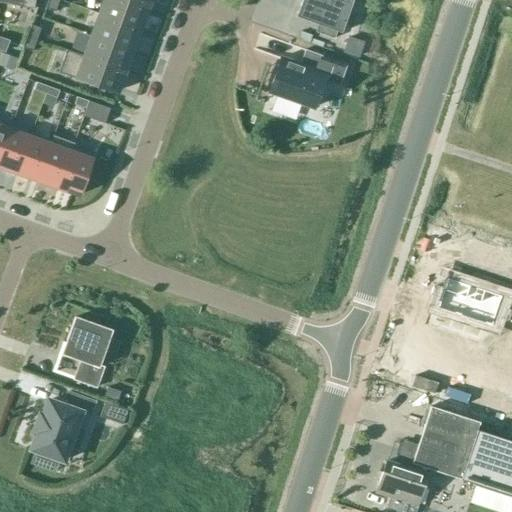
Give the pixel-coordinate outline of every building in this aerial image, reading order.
[(12,0),(12,5),(32,9),(34,0),(12,0)] [(58,0),(57,0),(47,0),(45,9),(54,12),(58,0)] [(145,8),(121,0),(104,0),(99,15),(137,29),(145,8)] [(121,0),(145,8),(147,0),(121,0)] [(314,32),(333,39),(347,0),(300,0),(297,12),(319,20),(314,32)] [(92,36),(130,50),(137,29),(99,15),(92,36)] [(40,28),(30,25),(26,36),(36,40),(40,28)] [(36,40),(26,36),(22,48),(31,52),(36,40)] [(85,57),(123,70),(130,50),(92,36),(85,57)] [(299,64),(280,58),(268,92),(313,108),(323,81),(339,87),(346,65),(304,49),(299,64)] [(115,93),(123,70),(85,57),(66,50),(57,73),(115,93)] [(18,59),(7,55),(4,62),(16,66),(18,59)] [(29,63),(18,59),(16,66),(27,70),(29,63)] [(59,83),(48,79),(45,87),(56,91),(59,83)] [(70,87),(59,83),(56,91),(68,95),(70,87)] [(100,98),(89,94),(86,101),(97,105),(100,98)] [(111,102),(100,98),(97,105),(108,109),(111,102)] [(0,152),(10,126),(0,122),(0,152)] [(10,126),(0,152),(0,167),(16,173),(30,133),(10,126)] [(30,133),(16,173),(36,180),(50,140),(30,133)] [(52,135),(36,180),(57,187),(71,147),(72,143),(52,135)] [(71,147),(57,187),(77,195),(81,183),(86,184),(89,174),(85,172),(91,154),(71,147)] [(491,326),(501,296),(448,278),(444,290),(441,290),(435,308),(491,326)] [(114,332),(74,317),(60,354),(79,361),(72,379),(98,389),(106,369),(101,367),(114,332)] [(118,394),(106,390),(103,397),(115,402),(118,394)] [(35,434),(30,449),(63,461),(68,446),(77,449),(84,429),(75,426),(79,413),(88,416),(93,402),(66,392),(62,405),(47,400),(42,415),(39,414),(32,433),(35,434)] [(127,410),(104,401),(98,417),(122,425),(127,410)] [(511,440),(477,429),(479,421),(430,406),(417,446),(404,442),(398,459),(402,460),(400,466),(385,461),(375,491),(390,496),(384,511),(414,511),(417,505),(429,469),(511,495),(511,440)]
